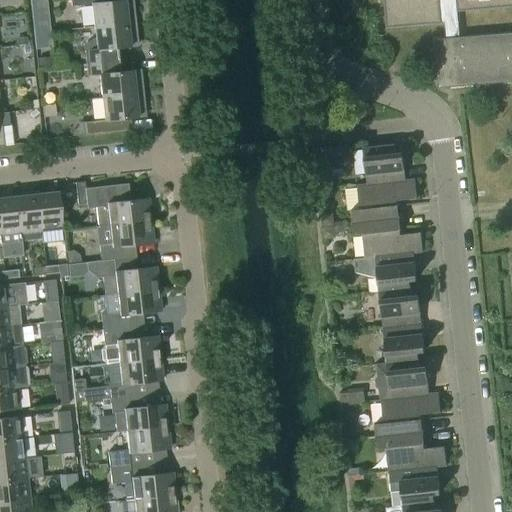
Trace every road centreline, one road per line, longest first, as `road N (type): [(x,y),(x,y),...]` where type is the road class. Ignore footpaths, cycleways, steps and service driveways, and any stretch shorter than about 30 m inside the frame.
road 1 (residential): [(484,511),(440,143),(428,114),(364,89),(317,47),(312,0)]
road 2 (residential): [(178,154),(217,511)]
road 3 (residential): [(0,173),(178,154)]
road 4 (residential): [(161,0),(178,154)]
